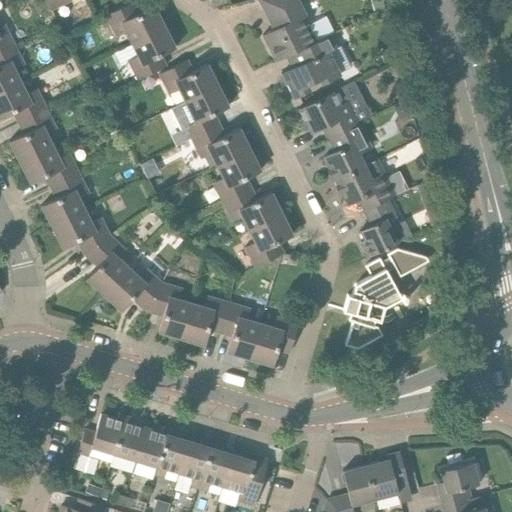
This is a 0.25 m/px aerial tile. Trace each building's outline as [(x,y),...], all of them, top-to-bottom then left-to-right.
[(71,0),(46,0),(52,11),(72,1),(71,0)] [(286,57),(315,42),(304,20),(307,18),(297,0),(257,0),(273,31),(262,36),(275,63),(286,57)] [(130,44),(164,27),(154,6),(134,15),(129,4),(105,16),(115,36),(124,32),(130,44)] [(0,51),(15,44),(5,24),(0,26),(0,51)] [(127,60),(137,81),(161,69),(155,58),(175,48),(164,27),(130,44),(136,56),(127,60)] [(315,42),(286,57),(292,69),(281,74),(293,99),(306,92),(308,87),(307,85),(319,79),(321,84),(340,75),(328,53),(336,49),(329,36),(315,42)] [(0,91),(21,81),(15,69),(25,65),(15,44),(0,51),(0,91)] [(184,102),(218,85),(207,64),(188,74),(182,63),(158,75),(168,95),(178,90),(184,102)] [(23,120),(47,109),(37,88),(27,93),(21,81),(0,91),(0,118),(17,109),(23,120)] [(190,139),(214,127),(209,116),(228,107),(218,85),(184,102),(190,114),(180,119),(190,139)] [(327,139),(358,124),(347,102),(339,106),(332,92),(298,109),(311,134),(322,129),(327,139)] [(19,162),(53,145),(47,133),(57,129),(47,109),(23,120),(28,131),(9,141),(19,162)] [(335,181),(364,167),(357,153),(370,147),(358,124),(327,139),(334,153),(323,158),(335,181)] [(216,166),(249,149),(239,128),(220,138),(214,127),(190,139),(200,160),(210,155),(216,166)] [(55,184),(79,173),(69,153),(59,157),(53,145),(19,162),(30,183),(49,174),(55,184)] [(222,203),(246,191),(241,180),(260,171),(249,149),(216,166),(222,178),(212,183),(222,203)] [(387,200),(395,196),(384,174),(371,181),(364,167),(335,181),(346,205),(358,199),(364,212),(387,200)] [(52,226),(85,209),(80,198),(89,193),(79,173),(55,184),(61,195),(41,205),(52,226)] [(248,231),(281,213),(271,192),(251,202),(246,191),(222,203),(232,224),(242,219),(248,231)] [(368,258),(397,243),(390,229),(399,225),(387,200),(364,212),(371,226),(360,231),(364,240),(360,242),(368,258)] [(88,251),(110,235),(101,217),(92,222),(85,209),(52,226),(62,247),(82,238),(88,251)] [(244,248),(254,267),(278,255),(273,244),(292,235),(281,213),(248,231),(254,243),(244,248)] [(104,295),(129,267),(119,258),(126,250),(110,235),(88,251),(100,263),(86,278),(104,295)] [(365,266),(371,277),(355,286),(351,297),(347,295),(342,311),(351,313),(349,321),(352,322),(345,346),(357,349),(382,336),(377,328),(373,327),(375,320),(380,322),(384,308),(397,301),(405,303),(406,297),(399,295),(391,281),(428,261),(425,258),(397,249),(387,255),(389,259),(381,262),(379,259),(365,266)] [(135,295),(148,306),(162,282),(146,268),(139,276),(129,267),(104,295),(121,311),(135,295)] [(158,332),(180,338),(191,302),(179,298),(182,288),(162,282),(148,306),(164,311),(158,332)] [(209,324),(221,328),(229,302),(207,295),(204,306),(191,302),(180,338),(203,345),(209,324)] [(226,352),(249,359),(260,322),(248,319),(251,308),(229,302),(221,328),(232,331),(226,352)] [(278,345),(290,348),(297,323),(276,317),(273,326),(260,322),(249,359),(272,366),(278,345)] [(91,448),(113,455),(125,417),(114,413),(112,418),(100,415),(95,433),(84,430),(77,453),(89,456),(91,448)] [(113,455),(135,462),(145,428),(134,425),(135,420),(125,417),(113,455)] [(135,462),(156,468),(168,430),(157,427),(156,432),(145,428),(135,462)] [(165,470),(179,474),(188,441),(178,438),(179,433),(168,430),(156,468),(154,476),(163,479),(165,470)] [(189,487),(198,489),(212,443),(201,440),(199,445),(188,441),(179,474),(191,478),(189,487)] [(209,484),(223,488),(233,455),(221,451),(223,446),(212,443),(198,489),(207,492),(209,484)] [(395,484),(406,481),(399,452),(386,455),(387,460),(366,465),(375,499),(398,493),(395,484)] [(253,506),(260,483),(267,460),(245,453),(243,458),(233,455),(223,488),(244,494),(242,503),(253,506)] [(443,506),(471,498),(468,487),(478,484),(473,462),(441,471),(444,483),(440,484),(443,496),(440,497),(443,506)] [(353,511),(351,506),(375,499),(366,465),(342,472),(348,494),(327,500),(338,511),(353,511)] [(113,503),(121,505),(124,497),(115,494),(113,503)] [(121,505),(130,508),(133,500),(124,497),(121,505)] [(100,511),(102,506),(78,498),(75,509),(61,505),(59,511),(100,511)] [(486,511),(485,507),(474,510),(471,498),(443,506),(444,511),(486,511)] [(338,511),(327,500),(322,511),(338,511)]
